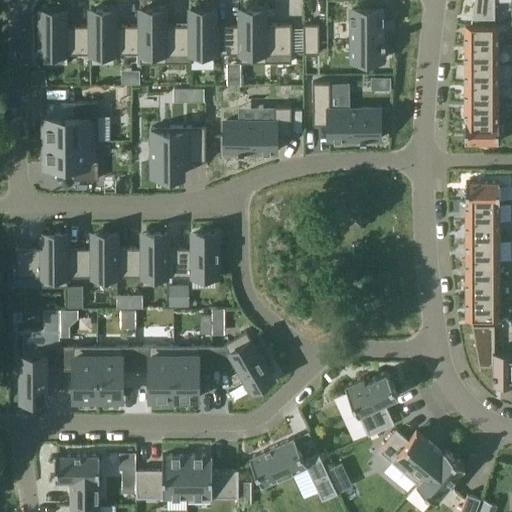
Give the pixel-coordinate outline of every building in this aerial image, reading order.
[(474,0),(472,17),(495,18),(494,0),(474,0)] [(240,53),(240,62),(247,62),(247,61),(265,61),(265,52),(288,52),(288,62),(292,62),(292,24),(266,24),(266,9),(240,9),(240,24),(240,53)] [(351,25),(351,59),(383,59),(383,46),(386,46),(385,40),(383,40),(383,9),(351,9),(351,25)] [(40,10),(40,53),(90,53),(90,24),(66,24),(66,10),(40,10)] [(90,24),(90,53),(140,53),(140,24),(116,24),(116,10),(90,10),(90,24)] [(140,53),(140,62),(147,62),(165,62),(165,53),(190,53),(190,24),(166,24),(166,10),(140,10),(140,24),(140,53)] [(190,24),(190,53),(240,53),(240,24),(216,24),(216,10),(190,10),(190,24)] [(465,24),(465,44),(498,44),(498,23),(465,24)] [(319,24),(304,24),(304,53),(319,53),(319,24)] [(465,44),(465,63),(498,63),(498,44),(465,44)] [(465,63),(465,83),(498,83),(498,63),(465,63)] [(391,78),(372,78),(372,90),(391,90),(391,78)] [(313,81),(313,123),(329,123),(329,139),(361,139),(361,142),(367,142),(367,139),(379,139),(379,107),(331,107),(330,81),(313,81)] [(465,83),(465,102),(498,102),(498,83),(465,83)] [(44,116),(44,140),(98,140),(98,101),(74,101),(74,116),(44,116)] [(465,102),(465,121),(498,121),(498,102),(465,102)] [(226,119),(226,151),(238,151),(238,154),(245,154),(245,151),(276,151),(276,135),(292,135),(292,106),(274,106),(274,119),(226,119)] [(465,121),(465,142),(498,142),(498,121),(465,121)] [(151,126),(151,175),(183,175),(183,160),(206,160),(206,126),(151,126)] [(44,140),(44,164),(74,164),(74,179),(98,179),(98,140),(44,140)] [(466,181),(466,202),(499,202),(499,181),(466,181)] [(466,202),(466,221),(499,221),(499,202),(466,202)] [(466,221),(466,240),(499,241),(499,221),(466,221)] [(168,247),(168,276),(218,275),(218,232),(192,232),(192,247),(168,247)] [(16,248),(16,276),(42,276),(42,286),(68,286),(68,276),(68,247),(68,233),(42,233),(42,247),(16,248)] [(68,247),(68,276),(118,276),(118,247),(118,233),(92,233),(92,247),(68,247)] [(118,247),(118,276),(168,276),(168,247),(168,233),(142,233),(142,247),(118,247)] [(466,240),(466,260),(499,260),(499,241),(466,240)] [(466,260),(466,279),(499,279),(499,260),(466,260)] [(466,279),(466,298),(499,298),(499,279),(466,279)] [(169,285),(169,307),(189,307),(189,285),(169,285)] [(466,298),(466,319),(499,319),(499,298),(466,298)] [(495,324),(472,324),(480,365),(493,365),(493,384),(511,383),(511,350),(495,351),(495,324)] [(212,344),(212,368),(228,368),(237,363),(252,389),(274,376),(267,364),(271,362),(262,347),(258,349),(247,330),(222,344),(212,344)] [(60,345),(60,369),(75,369),(74,398),(98,398),(98,344),(60,345)] [(98,344),(98,398),(122,398),(122,369),(136,369),(136,344),(98,344)] [(136,344),(136,369),(150,369),(151,398),(174,398),(174,344),(136,344)] [(174,344),(174,398),(198,398),(198,368),(212,368),(212,344),(174,344)] [(21,345),(21,399),(46,398),(46,369),(60,369),(60,345),(21,345)] [(364,376),(345,385),(358,413),(359,413),(369,435),(395,423),(384,401),(398,394),(387,371),(366,381),(364,376)] [(397,429),(379,450),(392,461),(397,455),(409,465),(404,471),(417,482),(443,451),(417,430),(409,439),(397,429)] [(295,436),(250,457),(263,485),(306,465),(322,499),(338,492),(318,450),(304,457),(295,437),(295,436)] [(443,451),(417,482),(437,499),(465,465),(445,448),(443,451)] [(121,470),(123,470),(136,470),(136,453),(121,453),(121,470)] [(163,497),(188,497),(188,454),(163,454),(163,468),(137,468),(137,497),(163,497)] [(188,454),(188,497),(212,497),(238,497),(238,468),(213,468),(213,454),(188,454)] [(71,481),(71,504),(99,504),(99,455),(55,455),(55,481),(71,481)] [(468,493),(460,511),(475,511),(481,498),(468,493)]
